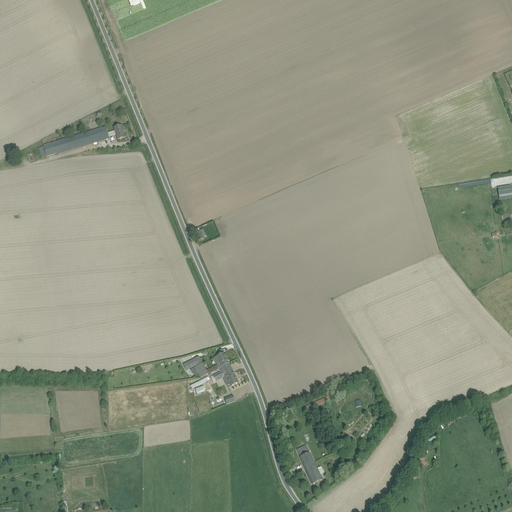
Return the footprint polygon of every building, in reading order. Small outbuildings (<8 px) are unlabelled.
[(101,128),(54,143),(58,153),(58,154),(109,139),(109,137),(116,135),(118,140),(125,138),(122,129),(123,129),(122,125),(114,128),(115,131),(108,133),(106,127),(101,128)] [(511,189),(511,186),(498,188),(500,201),(511,198),(511,189)] [(195,233),(199,241),(204,238),(200,231),(195,233)] [(214,358),(219,369),(229,364),(224,353),(214,358)] [(208,374),(203,363),(195,367),(200,378),(208,374)] [(233,372),(229,364),(219,369),(220,372),(220,373),(219,372),(216,373),(216,374),(213,376),(216,381),(223,378),(227,386),(230,385),(231,387),(234,385),(238,383),(233,372)] [(208,378),(191,385),(192,389),(210,381),(208,378)] [(205,391),(203,386),(196,389),(197,394),(205,391)] [(235,401),(233,396),(224,399),(227,405),(235,401)] [(303,408),(305,413),(332,401),(330,396),(303,408)] [(427,439),(430,444),(438,440),(435,435),(427,439)] [(300,458),(304,467),(315,463),(307,446),(297,451),(300,458)] [(419,468),(426,464),(423,458),(415,463),(419,468)] [(337,467),(339,472),(350,467),(348,462),(337,467)] [(317,469),(315,463),(304,467),(312,485),(323,481),(320,475),(324,473),(321,467),(317,469)]
